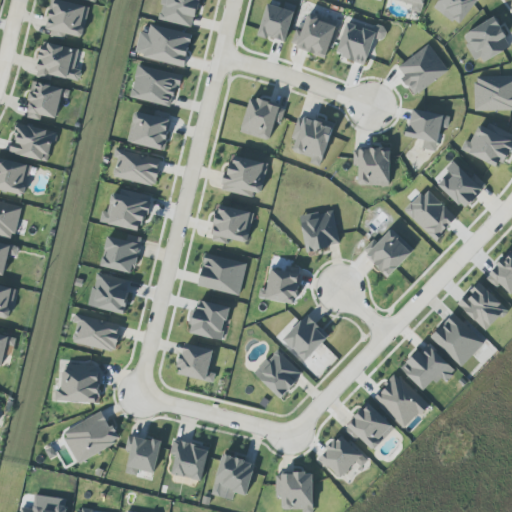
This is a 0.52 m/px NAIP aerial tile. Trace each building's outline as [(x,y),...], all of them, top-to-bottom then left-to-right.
[(88,7),(53,0),(50,0),(45,34),(64,37),(64,35),(83,38),(88,7)] [(162,0),(158,20),(193,28),(198,0),(162,0)] [(424,0),(393,0),(412,5),(410,11),(421,14),(424,0)] [(439,0),(434,7),(458,26),(478,0),(439,0)] [(286,42),(292,11),(265,5),(259,37),(286,42)] [(336,25),(307,16),(301,32),(295,30),(290,46),(325,58),(336,25)] [(510,46),(494,17),(461,36),(477,65),(510,46)] [(366,65),(373,38),(383,41),(386,29),(371,24),(370,29),(346,23),(336,56),(366,65)] [(143,59),(185,66),(191,34),(149,26),(143,59)] [(78,50),(42,43),(35,77),(50,80),(51,76),(79,82),(81,71),(75,69),(78,50)] [(414,95),(448,73),(429,45),(396,68),(414,95)] [(181,76),(137,65),(129,97),(173,108),(181,76)] [(511,76),(474,77),(475,112),(511,110),(511,76)] [(60,98),(67,99),(69,89),(32,82),(25,118),(40,121),(41,116),(56,119),(60,98)] [(240,133),(269,141),(275,122),(280,123),(285,108),(250,98),(240,133)] [(450,117),(411,110),(406,137),(423,140),(422,149),(436,152),(440,128),(448,129),(450,117)] [(163,151),(171,120),(134,111),(127,142),(163,151)] [(298,117),(291,139),(296,140),(291,154),(321,163),(333,128),(298,117)] [(48,162),(55,132),(16,123),(9,153),(48,162)] [(390,149),(353,148),(353,165),(359,165),(358,185),(388,186),(390,149)] [(116,158),(113,178),(155,186),(161,158),(115,149),(113,158),(116,158)] [(267,163),(229,156),(223,191),(261,197),(267,163)] [(0,190),(25,196),(31,166),(0,158),(0,190)] [(464,210),(483,189),(455,163),(436,184),(464,210)] [(405,210),(434,241),(456,219),(427,189),(405,210)] [(107,213),(102,212),(99,223),(142,232),(150,199),(112,190),(107,213)] [(21,208),(0,202),(0,236),(13,240),(21,208)] [(247,243),(253,213),(218,205),(210,241),(226,244),(227,239),(247,243)] [(300,217),(306,252),(339,246),(333,210),(300,217)] [(377,244),(373,240),(361,252),(388,278),(413,251),(390,230),(377,244)] [(133,274),(141,238),(130,236),(129,241),(107,236),(100,267),(133,274)] [(8,255),(15,257),(18,248),(0,243),(0,277),(3,278),(8,255)] [(511,254),(509,252),(485,278),(496,288),(499,285),(511,295),(511,294),(511,254)] [(246,264),(205,254),(198,286),(239,296),(246,264)] [(260,289),(258,297),(293,306),(300,275),(271,268),(265,291),(260,289)] [(88,306),(122,315),(131,282),(96,273),(88,306)] [(486,332),(507,310),(479,283),(467,296),(466,295),(457,304),(486,332)] [(0,317),(9,320),(15,289),(0,285),(0,317)] [(230,307),(199,301),(196,311),(193,310),(187,334),(222,341),(230,307)] [(460,367),(484,344),(454,313),(430,337),(460,367)] [(113,353),(121,327),(78,315),(71,342),(113,353)] [(303,362),(329,338),(308,316),(282,339),(303,362)] [(0,366),(2,367),(6,345),(14,346),(15,338),(0,334),(0,366)] [(176,375),(212,384),(215,374),(208,372),(213,351),(184,343),(176,375)] [(424,393),(440,377),(445,382),(455,372),(427,343),(400,369),(424,393)] [(280,399),(303,374),(276,350),(253,375),(280,399)] [(98,403),(99,369),(63,368),(62,391),(56,390),(55,402),(98,403)] [(373,399),(406,429),(428,405),(395,374),(373,399)] [(372,452),(394,428),(367,403),(345,427),(372,452)] [(119,442),(102,411),(62,433),(78,463),(119,442)] [(161,442),(129,435),(125,451),(130,452),(125,473),(136,475),(138,470),(154,474),(161,442)] [(361,468),(368,459),(337,435),(318,460),(342,479),(354,462),(361,468)] [(202,481),(208,447),(173,441),(170,453),(175,454),(171,475),(202,481)] [(211,495),(232,501),(234,493),(246,496),(255,464),(223,454),(211,495)] [(313,511),(312,473),(275,474),(276,498),(281,498),(282,510),(302,509),(302,511),(313,511)] [(65,511),(67,499),(34,495),(32,510),(21,509),(20,511),(65,511)]
